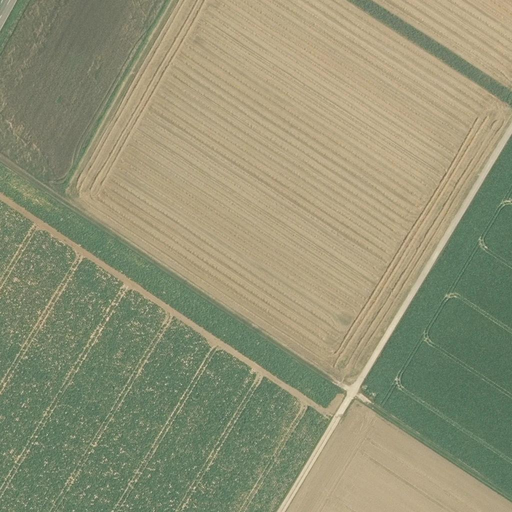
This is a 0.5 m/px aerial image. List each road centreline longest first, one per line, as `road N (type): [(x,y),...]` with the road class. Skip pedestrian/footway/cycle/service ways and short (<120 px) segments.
road 1 (track): [(353,391),(0,155)]
road 2 (track): [(511,127),(353,391)]
road 3 (track): [(167,0),(60,198)]
road 4 (track): [(350,394),(511,500)]
road 5 (track): [(353,391),(280,511)]
